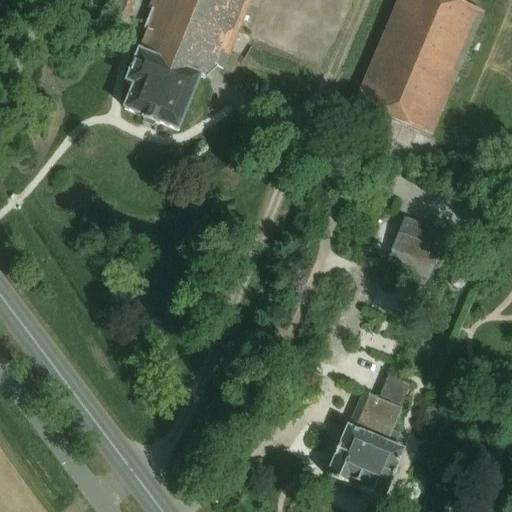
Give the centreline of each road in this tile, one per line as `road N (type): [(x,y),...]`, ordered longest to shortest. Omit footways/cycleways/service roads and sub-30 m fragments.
road 1 (secondary): [(164,511),(0,298)]
road 2 (residential): [(0,361),(111,511)]
